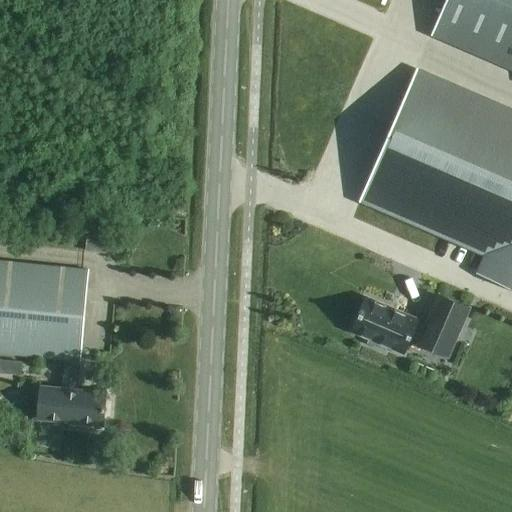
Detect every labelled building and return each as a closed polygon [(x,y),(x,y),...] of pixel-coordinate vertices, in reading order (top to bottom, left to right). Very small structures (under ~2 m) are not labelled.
[(511,0),(447,0),(433,35),(511,68),(511,0)] [(360,202),(486,256),(478,274),(511,288),(511,112),(416,71),(360,202)] [(85,252),(119,255),(120,246),(86,242),(85,252)] [(103,428),(106,396),(77,394),(88,273),(0,265),(0,356),(67,363),(64,393),(40,391),(38,422),(103,428)] [(425,317),(365,292),(351,325),(369,332),(367,337),(383,344),(385,340),(402,347),(410,330),(428,338),(430,333),(449,342),(466,304),(436,291),(425,317)] [(35,390),(57,390),(57,366),(34,367),(35,390)]
